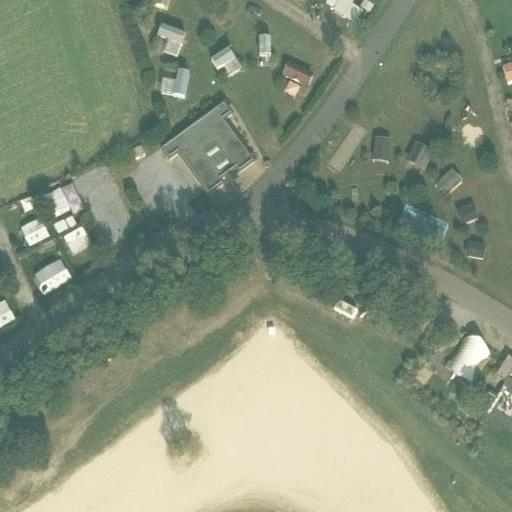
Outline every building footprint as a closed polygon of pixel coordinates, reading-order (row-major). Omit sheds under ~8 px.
[(165,11),(168,0),(154,0),(152,7),(165,11)] [(350,5),(353,0),(326,0),(322,6),(353,26),(361,13),(350,5)] [(155,37),(167,41),(162,54),(176,58),(184,36),(158,27),(155,37)] [(257,39),(257,59),(269,58),(269,39),(257,39)] [(210,58),(214,71),(223,68),(226,77),(238,73),(231,51),(210,58)] [(511,63),(500,67),(505,86),(511,83),(511,63)] [(173,84),(162,82),(160,96),(184,100),(188,75),(175,72),(173,84)] [(283,72),(280,79),(305,89),(308,82),(283,72)] [(224,107),(162,153),(169,163),(178,157),(208,199),(223,188),(220,184),(236,172),(239,176),(253,166),(223,124),(231,118),(224,107)] [(353,122),(327,164),(339,172),(366,130),(353,122)] [(370,162),(387,163),(389,140),(372,139),(370,162)] [(414,144),(406,162),(423,171),(432,152),(414,144)] [(141,151),(132,155),(136,163),(145,159),(141,151)] [(453,172),(434,183),(442,196),(460,185),(453,172)] [(460,224),(476,219),(472,207),(456,212),(460,224)] [(57,221),(61,231),(83,222),(79,212),(57,221)] [(413,214),(405,238),(439,250),(447,226),(413,214)] [(50,249),(29,254),(35,276),(56,270),(50,249)] [(83,249),(70,256),(78,271),(91,265),(83,249)] [(503,365),(490,386),(498,391),(511,370),(503,365)] [(501,390),(511,396),(511,384),(507,381),(501,390)] [(511,418),(492,409),(489,418),(511,427),(511,424),(511,418)]
